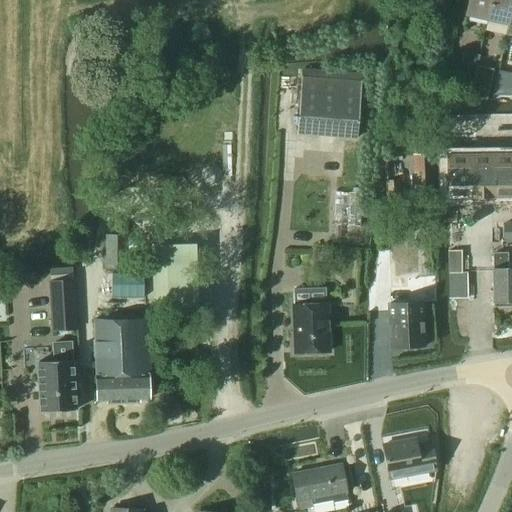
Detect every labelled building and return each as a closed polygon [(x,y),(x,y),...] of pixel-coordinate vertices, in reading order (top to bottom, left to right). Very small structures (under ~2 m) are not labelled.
[(467,0),(464,16),(486,21),(490,2),(490,0),(467,0)] [(486,21),(507,25),(511,0),(490,0),(490,2),(486,21)] [(461,62),(476,65),(478,55),(463,52),(461,62)] [(509,95),(511,83),(511,73),(498,71),(493,95),(509,95)] [(488,95),(492,77),(492,76),(476,72),(475,74),(471,92),(488,95)] [(466,78),(451,75),(449,88),(463,91),(466,78)] [(301,76),(296,134),(356,139),(361,81),(301,76)] [(511,141),(490,142),(490,180),(511,179),(511,141)] [(444,142),(444,180),(466,180),(466,142),(444,142)] [(466,142),(466,180),(490,180),(490,142),(466,142)] [(432,154),(412,155),(414,200),(434,199),(432,154)] [(127,172),(135,173),(135,161),(105,161),(105,189),(114,189),(115,181),(127,181),(127,172)] [(386,202),(401,201),(399,180),(385,181),(386,202)] [(503,222),(503,239),(511,239),(511,222),(503,222)] [(105,234),(105,268),(126,269),(127,235),(105,234)] [(194,244),(150,246),(153,314),(197,313),(194,244)] [(449,298),(466,298),(466,273),(460,273),(460,252),(449,252),(449,298)] [(511,269),(506,270),(505,254),(492,254),(493,273),(491,273),(492,304),(502,304),(502,308),(511,307),(511,269)] [(49,283),(52,331),(76,329),(73,281),(49,283)] [(389,348),(424,346),(421,303),(386,305),(389,348)] [(294,353),(327,352),(325,305),(292,306),(294,353)] [(145,320),(120,320),(94,321),(96,400),(106,400),(106,404),(137,403),(137,399),(147,399),(145,320)] [(38,413),(75,411),(71,341),(52,342),(53,361),(35,362),(38,413)] [(387,479),(435,470),(430,444),(416,447),(414,440),(381,446),(387,479)] [(339,464),(290,474),(296,504),(298,510),(313,507),(313,505),(332,501),(333,503),(346,500),(345,494),(339,464)]
